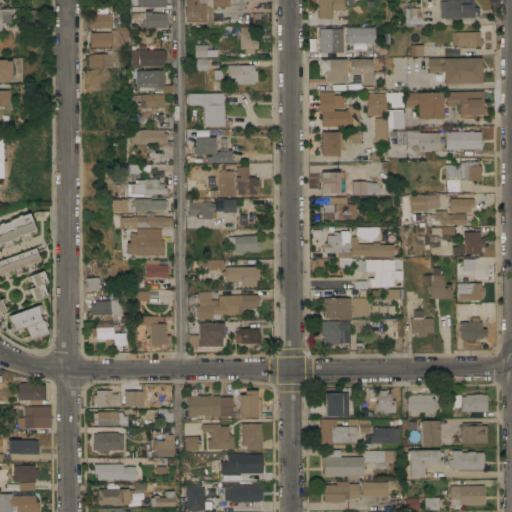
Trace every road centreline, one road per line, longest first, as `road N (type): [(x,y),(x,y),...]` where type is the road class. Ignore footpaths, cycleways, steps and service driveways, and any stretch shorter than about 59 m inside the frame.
road 1 (tertiary): [(0,352),(69,371),(511,369)]
road 2 (residential): [(293,511),(291,0)]
road 3 (residential): [(70,511),(69,0)]
road 4 (residential): [(181,371),(178,0)]
